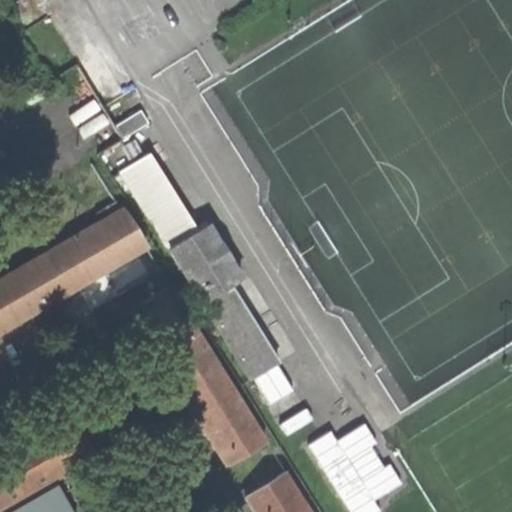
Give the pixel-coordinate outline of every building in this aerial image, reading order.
[(204,304),(229,289),(197,236),(149,157),(123,172),(204,304)] [(0,331),(140,250),(116,210),(0,278),(0,331)] [(197,236),(229,289),(242,281),(210,228),(197,236)] [(263,440),(158,271),(117,297),(221,466),(263,440)] [(278,369),(229,289),(204,304),(252,384),(278,369)] [(65,421),(86,457),(104,447),(83,410),(65,421)] [(0,506),(49,479),(86,457),(65,421),(0,458),(0,506)] [(349,511),(375,511),(382,509),(375,497),(403,482),(391,460),(387,462),(366,421),(336,437),(332,429),(311,440),(349,511)] [(245,496),(254,511),(309,511),(285,472),(245,496)] [(54,489),(49,479),(0,506),(0,511),(70,511),(69,510),(65,511),(59,500),(63,497),(59,490),(54,489)]
